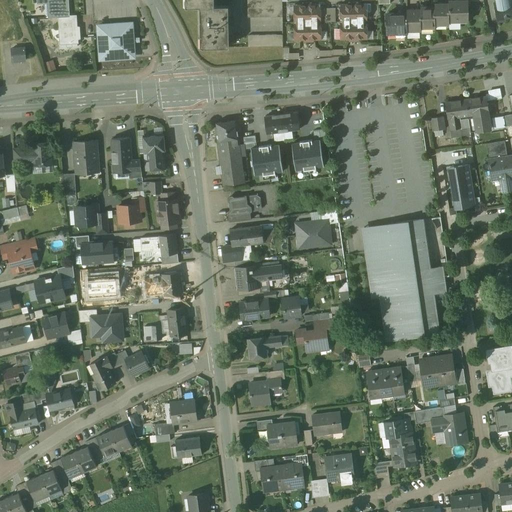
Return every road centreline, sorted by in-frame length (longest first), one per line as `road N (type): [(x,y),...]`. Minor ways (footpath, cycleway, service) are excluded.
road 1 (secondary): [(511,50),(373,75),(183,91)]
road 2 (residential): [(217,357),(183,91)]
road 3 (residential): [(2,472),(70,427),(217,357)]
road 4 (secondary): [(183,91),(0,105)]
road 5 (residential): [(511,213),(466,223),(455,236),(468,342)]
road 6 (residential): [(236,511),(217,357)]
road 7 (residential): [(468,342),(486,469)]
